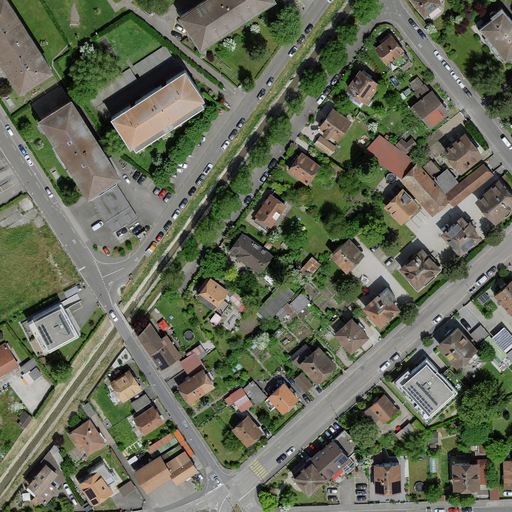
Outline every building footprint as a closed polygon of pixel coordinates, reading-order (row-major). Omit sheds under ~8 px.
[(7,0),(0,0),(0,60),(20,91),(53,70),(7,0)] [(151,0),(148,2),(155,13),(173,1),(171,0),(151,0)] [(201,0),(179,14),(200,47),(273,0),(201,0)] [(437,0),(412,0),(424,16),(440,3),(437,0)] [(511,20),(501,7),(491,15),(493,18),(481,27),(487,35),(484,37),(497,53),(499,51),(505,59),(511,53),(511,20)] [(391,34),(374,48),(387,64),(388,63),(395,71),(409,59),(403,52),(405,50),(391,34)] [(165,45),(133,66),(141,77),(172,57),(165,45)] [(138,80),(130,67),(87,95),(95,107),(138,80)] [(185,68),(111,116),(130,146),(205,98),(185,68)] [(360,68),(345,88),(366,103),(380,83),(360,68)] [(419,99),(413,105),(430,127),(449,112),(431,90),(429,91),(418,77),(410,83),(415,90),(413,92),(419,99)] [(32,104),(40,117),(69,99),(61,86),(32,104)] [(40,117),(38,118),(87,196),(89,194),(113,179),(121,175),(72,97),(69,99),(40,117)] [(332,107),(318,127),(337,140),(351,120),(332,107)] [(464,132),(443,149),(461,172),(483,155),(464,132)] [(321,135),(314,144),(329,155),(336,147),(321,135)] [(379,135),(364,150),(402,178),(418,164),(379,135)] [(403,136),(397,142),(403,149),(409,143),(403,136)] [(302,152),(288,169),(307,183),(320,165),(302,152)] [(430,160),(423,166),(433,177),(440,170),(430,160)] [(483,163),(444,195),(449,201),(454,206),(492,174),(483,163)] [(444,195),(418,164),(402,178),(400,179),(431,216),(449,201),(444,195)] [(447,168),(434,178),(445,192),(458,181),(447,168)] [(136,216),(113,179),(89,194),(113,231),(136,216)] [(511,193),(498,179),(475,201),(496,223),(511,208),(511,193)] [(402,188),(384,206),(401,223),(419,205),(402,188)] [(286,204),(270,193),(255,214),(257,216),(253,220),(266,229),(269,224),(270,226),(286,204)] [(461,215),(441,234),(460,254),(480,236),(461,215)] [(228,250),(259,272),(273,254),(242,232),(228,250)] [(348,238),(330,254),(345,270),(363,253),(350,239),(348,238)] [(400,266),(399,267),(417,288),(440,267),(421,247),(400,266)] [(311,256),(298,270),(308,279),(320,265),(311,256)] [(511,276),(493,295),(511,314),(511,312),(511,276)] [(202,288),(196,296),(214,309),(215,307),(222,312),(229,303),(222,298),(228,289),(211,277),(209,279),(207,277),(200,286),(202,288)] [(257,310),(268,320),(274,314),(286,301),(294,292),(283,282),(257,310)] [(362,306),(380,326),(400,308),(392,299),(391,299),(395,296),(386,286),(378,294),(377,293),(362,306)] [(489,297),(484,291),(477,298),(482,304),(489,297)] [(286,301),(274,314),(280,319),(287,312),(293,318),(309,301),(300,292),(289,304),(286,301)] [(32,317),(49,350),(79,334),(61,301),(32,317)] [(333,333),(351,351),(368,335),(351,317),(333,333)] [(149,321),(137,335),(161,369),(181,355),(166,333),(160,337),(149,321)] [(480,325),(470,335),(480,344),(490,334),(480,325)] [(457,326),(436,344),(457,366),(477,348),(457,326)] [(498,333),(494,337),(505,349),(511,342),(511,338),(502,329),(498,333)] [(0,344),(0,375),(18,365),(4,342),(0,344)] [(299,364),(317,383),(337,365),(318,345),(312,350),(304,342),(289,356),(297,365),(299,364)] [(411,372),(407,367),(393,381),(405,394),(409,391),(414,396),(410,400),(428,418),(458,389),(427,357),(411,372)] [(177,385),(189,402),(214,385),(203,368),(177,385)] [(129,369),(110,381),(123,400),(142,388),(129,369)] [(312,384),(302,372),(295,378),(305,390),(309,387),(312,384)] [(252,380),(243,388),(254,398),(251,401),(256,406),(267,395),(252,380)] [(267,395),(283,412),(299,397),(283,381),(267,395)] [(241,412),(252,404),(241,387),(229,394),(230,395),(225,398),(229,404),(234,401),(241,412)] [(136,407),(151,399),(147,392),(132,400),(136,407)] [(383,421),(397,407),(383,393),(362,413),(372,423),(379,416),(383,421)] [(144,434),(164,420),(153,404),(133,417),(144,434)] [(231,428),(247,445),(263,431),(247,414),(231,428)] [(89,418),(72,429),(73,431),(68,434),(79,450),(83,447),(88,453),(105,442),(89,418)] [(409,422),(396,434),(402,441),(427,431),(416,419),(411,424),(409,422)] [(359,445),(344,429),(330,442),(313,457),(328,473),(338,464),(344,471),(350,470),(354,466),(354,461),(349,455),(359,445)] [(479,438),(479,452),(488,452),(488,438),(479,438)] [(159,453),(134,470),(148,490),(172,475),(169,471),(189,458),(180,443),(161,456),(159,453)] [(329,475),(328,473),(313,457),(312,456),(310,458),(291,474),(308,494),(329,475)] [(511,457),(503,458),(504,485),(511,485),(511,457)] [(169,471),(172,475),(177,483),(197,469),(189,458),(169,471)] [(400,461),(374,461),(374,490),(400,490),(400,461)] [(479,461),(452,461),(453,488),(479,487),(479,461)] [(58,472),(46,462),(28,484),(40,494),(58,472)] [(98,469),(78,482),(93,504),(112,491),(98,469)] [(132,478),(120,485),(124,493),(136,485),(132,478)]
